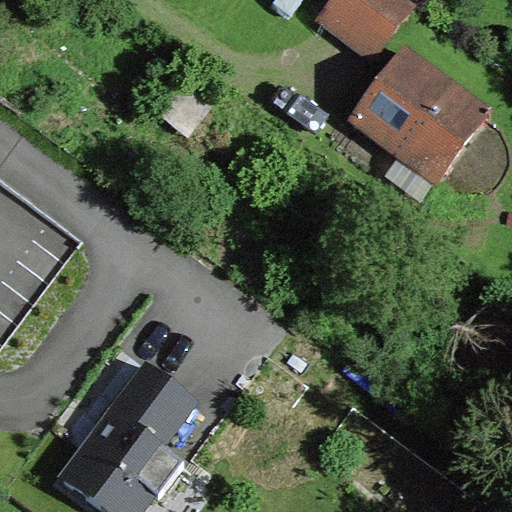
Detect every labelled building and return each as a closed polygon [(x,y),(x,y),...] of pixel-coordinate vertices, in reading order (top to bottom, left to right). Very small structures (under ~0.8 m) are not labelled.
[(379,52),(415,4),(410,0),(340,0),(329,15),(379,52)] [(496,112),(412,50),(389,80),(362,118),(398,145),(407,132),(455,168),(496,112)] [(171,115),(195,133),(220,100),(196,82),(171,115)] [(455,168),(407,132),(398,145),(446,180),(455,168)] [(67,482),(106,511),(140,511),(155,493),(163,499),(188,466),(165,449),(199,404),(150,367),(125,400),(114,415),(116,416),(67,482)]
